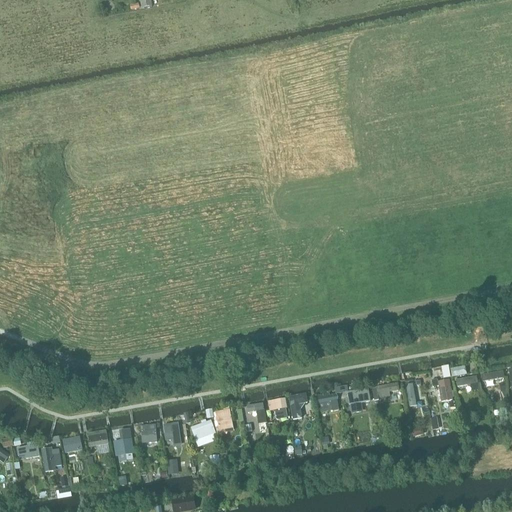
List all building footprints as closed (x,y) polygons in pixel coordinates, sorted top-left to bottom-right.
[(151,0),(140,0),(142,10),(152,8),(151,0)] [(482,376),(483,383),(504,380),(503,373),(482,376)] [(456,383),(458,389),(479,385),(477,379),(456,383)] [(437,384),(441,405),(453,403),(450,382),(437,384)] [(398,386),(374,391),(376,402),(400,398),(398,386)] [(347,395),(349,409),(371,405),(369,392),(347,395)] [(336,396),(316,400),(317,407),(338,404),(336,396)] [(288,399),(292,420),(300,419),(297,398),(288,399)] [(269,404),(270,414),(287,411),(286,401),(269,404)] [(247,410),(248,417),(265,414),(264,408),(247,410)] [(214,414),(218,437),(234,435),(230,411),(214,414)] [(182,419),(163,431),(168,438),(186,426),(182,419)] [(190,430),(196,444),(217,436),(212,423),(190,430)] [(139,428),(140,446),(157,445),(156,427),(139,428)] [(113,433),(111,439),(130,442),(130,436),(132,436),(132,429),(125,431),(124,435),(113,433)] [(88,436),(89,447),(108,444),(106,433),(88,436)] [(67,444),(70,458),(80,456),(77,442),(67,444)] [(16,452),(17,460),(25,458),(25,462),(40,459),(37,447),(16,452)] [(41,453),(45,476),(56,474),(54,459),(63,457),(62,450),(41,453)] [(193,498),(171,501),(173,511),(190,511),(192,511),(191,504),(193,503),(193,498)]
